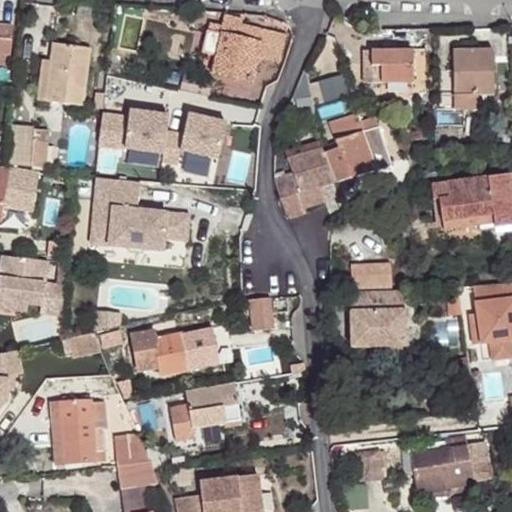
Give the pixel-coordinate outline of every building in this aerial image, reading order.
[(214,57),(210,73),(252,83),(258,58),(279,63),(287,36),(241,25),(242,21),(225,16),(220,33),(207,30),(201,54),(214,57)] [(0,54),(0,53),(11,54),(11,40),(13,27),(0,25),(0,54)] [(44,61),(38,101),(82,107),(90,49),(53,44),(51,62),(44,61)] [(363,51),(365,84),(413,83),(413,50),(363,51)] [(453,51),(453,96),(493,95),(493,50),(453,51)] [(111,65),(109,74),(121,75),(123,67),(111,65)] [(312,96),(305,68),(291,99),(296,99),(299,118),(314,116),(310,96),(312,96)] [(341,78),(318,85),(324,103),(347,96),(341,78)] [(95,94),(94,109),(100,110),(102,95),(95,94)] [(101,117),(96,146),(162,154),(165,134),(167,118),(127,113),(126,120),(101,117)] [(182,136),(165,134),(162,154),(162,162),(176,164),(179,151),(217,159),(225,124),(187,116),(182,136)] [(337,148),(323,153),(334,184),(375,172),(363,132),(360,124),(362,123),(360,116),(330,125),(337,148)] [(35,129),(12,127),(10,165),(33,166),(35,129)] [(379,127),(363,132),(375,172),(392,167),(379,127)] [(47,130),(35,129),(33,166),(44,166),(47,130)] [(290,152),(292,157),(321,149),(320,144),(290,152)] [(275,180),(287,220),(306,214),(304,209),(325,203),(324,201),(326,201),(325,200),(337,196),(332,185),(334,184),(323,153),(322,148),(321,149),(292,157),(287,159),(293,174),(275,180)] [(0,169),(0,220),(2,221),(7,185),(37,189),(39,175),(0,169)] [(72,177),(39,175),(37,189),(42,190),(43,185),(72,188),(72,177)] [(439,199),(442,222),(492,215),(494,225),(494,229),(511,225),(511,188),(510,175),(431,185),(433,200),(439,199)] [(96,178),(89,243),(163,249),(164,238),(186,240),(187,214),(136,209),(138,181),(96,178)] [(383,220),(403,218),(400,188),(380,190),(383,220)] [(442,222),(443,232),(494,225),(492,215),(442,222)] [(60,258),(61,243),(48,241),(47,257),(60,258)] [(0,301),(28,305),(41,307),(40,313),(61,316),(66,286),(66,279),(58,278),(57,285),(45,284),(47,262),(1,257),(0,263),(0,301)] [(66,279),(67,263),(58,263),(58,278),(66,279)] [(351,277),(331,277),(331,292),(392,291),(391,264),(351,265),(351,277)] [(405,291),(351,293),(352,313),(405,312),(405,291)] [(511,292),(467,299),(473,346),(474,346),(505,341),(511,340),(511,292)] [(249,301),(253,332),(274,330),(270,298),(249,301)] [(0,309),(27,314),(28,305),(0,301),(0,309)] [(405,312),(352,313),(353,348),(406,347),(405,312)] [(106,329),(107,314),(94,313),(92,332),(106,329)] [(106,329),(119,326),(120,315),(107,314),(106,329)] [(100,335),(102,347),(122,343),(120,331),(100,335)] [(156,341),(155,332),(133,335),(138,371),(159,368),(160,368),(156,341)] [(94,333),(67,340),(72,357),(101,350),(94,333)] [(183,337),(156,341),(160,368),(159,368),(160,377),(187,373),(183,337)] [(507,356),(505,341),(474,346),(476,361),(507,356)] [(0,412),(8,403),(8,379),(15,376),(21,375),(15,351),(14,351),(0,354),(0,412)] [(471,379),(472,387),(480,386),(480,378),(471,379)] [(130,380),(117,384),(125,399),(133,398),(130,380)] [(170,409),(175,441),(194,438),(192,428),(226,423),(225,416),(239,414),(235,384),(185,392),(188,406),(170,409)] [(61,402),(61,403),(66,466),(97,463),(106,462),(105,451),(104,429),(107,429),(105,405),(103,403),(91,404),(91,400),(89,400),(63,401),(61,402)] [(57,467),(66,466),(61,403),(52,403),(57,467)] [(225,416),(226,423),(240,420),(239,414),(225,416)] [(114,437),(117,467),(151,462),(138,434),(114,437)] [(416,473),(416,475),(471,465),(487,462),(484,442),(466,446),(465,437),(445,441),(447,449),(413,455),(416,473)] [(117,467),(121,489),(122,489),(144,485),(157,484),(151,462),(117,467)] [(487,462),(471,465),(472,472),(489,469),(487,462)] [(416,475),(416,473),(414,473),(418,499),(450,494),(449,491),(453,485),(474,482),(472,472),(471,465),(416,475)] [(177,511),(262,511),(258,476),(200,483),(201,496),(175,499),(177,511)] [(125,511),(148,511),(144,485),(122,489),(125,511)]
